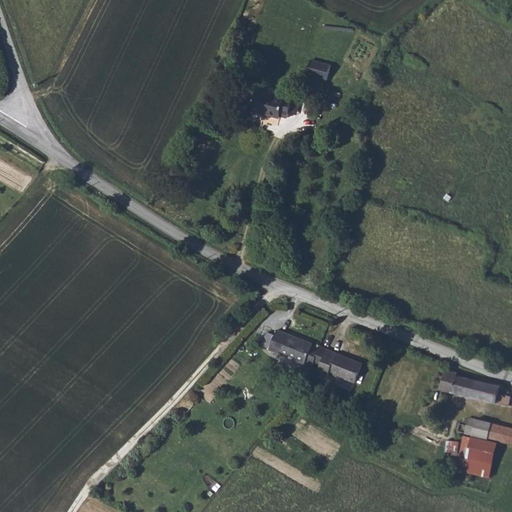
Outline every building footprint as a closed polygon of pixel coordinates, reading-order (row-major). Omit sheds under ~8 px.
[(338,64),(318,58),(314,73),(334,78),(338,64)] [(258,108),(287,116),(288,113),(295,115),(296,111),(303,113),(307,98),(300,96),(293,94),(292,96),(263,89),(258,108)] [(275,342),(309,357),(310,355),(317,358),(317,357),(324,343),(317,340),(318,338),(283,322),(280,328),(273,324),(267,337),(275,341),(275,342)] [(321,367),(331,371),(333,366),(358,378),(366,359),(331,344),(325,341),(324,343),(317,357),(324,360),(321,367)] [(447,390),(510,406),(511,397),(511,395),(511,392),(511,390),(510,389),(507,387),(503,387),(503,386),(460,374),(461,372),(454,369),(450,368),(441,388),(447,390)] [(462,430),(511,440),(511,425),(472,416),(470,424),(463,422),(462,430)] [(467,437),(461,467),(493,475),(501,441),(469,434),(467,437)] [(450,449),(461,451),(463,440),(452,438),(450,449)]
